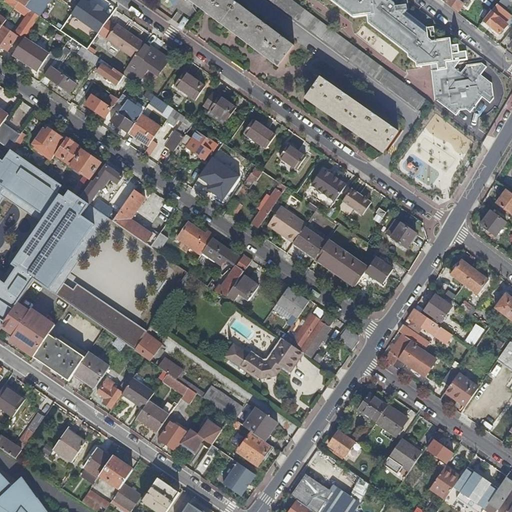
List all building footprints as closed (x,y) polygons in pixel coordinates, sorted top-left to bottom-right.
[(49,0),(30,0),(26,7),(31,11),(39,16),(49,0)] [(278,67),(280,65),(293,46),(231,0),(188,0),(201,9),(278,67)] [(269,0),(418,110),(425,99),(291,0),(269,0)] [(332,0),(354,16),(368,14),(369,22),(408,55),(408,59),(417,65),(417,68),(432,66),(436,100),(456,115),(460,110),(466,109),(471,112),(482,96),(490,102),(493,98),(491,84),(480,75),(486,68),(481,64),(466,66),(461,74),(453,68),(452,62),(467,59),(466,51),(458,52),(457,45),(450,46),(449,39),(435,41),(433,27),(426,28),(405,12),(407,10),(406,5),(399,6),(390,0),(332,0)] [(466,0),(446,0),(445,2),(457,12),(467,0),(466,0)] [(27,16),(31,11),(26,7),(19,2),(15,8),(27,16)] [(509,19),(495,7),(483,21),(490,27),(499,35),(507,26),(505,24),(509,19)] [(17,32),(25,37),(39,16),(31,11),(27,16),(17,32)] [(57,11),(49,23),(57,29),(65,17),(57,11)] [(70,38),(78,26),(65,17),(57,29),(70,38)] [(490,27),(483,21),(480,24),(487,30),(490,27)] [(79,24),(78,26),(70,38),(82,46),(87,49),(96,36),(79,24)] [(106,38),(133,57),(143,43),(116,24),(106,38)] [(3,28),(0,32),(0,46),(8,51),(17,37),(3,28)] [(511,43),(511,35),(508,33),(503,40),(510,46),(511,46),(511,43)] [(48,55),(24,39),(13,54),(37,71),(38,69),(45,74),(51,65),(55,59),(57,56),(50,52),(48,55)] [(168,60),(143,43),(133,57),(127,67),(133,72),(141,77),(148,67),(158,74),(168,60)] [(77,54),(96,67),(98,63),(101,59),(87,49),(82,46),(77,54)] [(62,64),(55,59),(51,65),(45,74),(44,76),(69,93),(75,84),(57,72),(62,64)] [(117,85),(124,75),(122,74),(101,59),(98,63),(101,65),(96,71),(117,85)] [(133,72),(127,67),(122,74),(124,75),(128,78),(133,72)] [(184,72),(174,85),(194,99),(204,86),(184,72)] [(383,153),(388,146),(398,132),(320,78),(313,89),(308,96),(305,100),(383,153)] [(111,109),(112,109),(119,100),(114,97),(107,107),(92,96),(86,105),(104,119),(111,109)] [(219,97),(209,110),(226,122),(235,108),(219,97)] [(179,120),(190,128),(193,123),(191,122),(174,110),(166,121),(174,127),(179,120)] [(111,122),(129,134),(129,133),(135,125),(117,113),(111,122)] [(129,133),(149,146),(161,128),(141,115),(135,125),(129,133)] [(253,120),(244,133),(265,148),(274,135),(253,120)] [(3,123),(0,127),(0,142),(11,150),(21,135),(3,123)] [(165,147),(173,153),(180,143),(186,134),(189,129),(181,124),(165,147)] [(48,148),(55,153),(66,138),(57,132),(55,134),(47,128),(45,132),(41,130),(35,139),(39,142),(44,145),(40,149),(45,153),(48,148)] [(192,138),(186,134),(180,143),(204,160),(215,144),(197,131),(192,138)] [(87,177),(89,178),(100,163),(79,149),(80,147),(72,142),(72,140),(69,138),(67,138),(66,138),(55,153),(55,154),(67,162),(66,164),(70,167),(71,166),(87,177)] [(39,142),(35,139),(31,145),(35,148),(39,142)] [(288,144),(279,157),(296,169),(305,157),(288,144)] [(65,198),(59,194),(63,187),(11,151),(3,162),(0,160),(0,321),(3,323),(18,302),(33,281),(135,349),(146,334),(68,279),(109,218),(70,192),(65,198)] [(93,182),(91,181),(80,198),(88,204),(99,189),(101,191),(109,179),(117,184),(122,177),(105,165),(93,182)] [(256,182),(263,171),(261,170),(255,166),(234,197),(236,198),(237,196),(240,197),(246,188),(248,189),(253,183),(255,184),(256,182)] [(52,170),(48,176),(54,180),(58,175),(52,170)] [(345,185),(324,170),(313,186),(334,201),(345,185)] [(91,180),(89,178),(87,177),(75,194),(80,198),(91,181),(91,180)] [(261,211),(249,228),(256,233),(286,188),(280,183),(267,202),(261,211)] [(342,202),(352,209),(362,216),(371,203),(351,189),(342,202)] [(511,215),(511,214),(511,194),(506,190),(496,203),(511,215)] [(145,199),(134,191),(116,215),(112,220),(116,223),(150,247),(157,237),(131,218),(145,199)] [(234,201),(226,212),(234,217),(244,202),(242,200),(239,204),(234,201)] [(257,209),(261,211),(267,202),(264,200),(257,209)] [(352,209),(342,202),(338,208),(348,215),(352,209)] [(306,208),(314,213),(317,209),(309,203),(306,208)] [(285,240),(292,245),(293,243),(304,228),(306,225),(280,207),(267,227),(278,235),(279,233),(287,238),(285,240)] [(372,220),(380,224),(386,213),(379,208),(375,213),(376,214),(372,220)] [(314,220),(320,211),(317,209),(314,213),(311,218),(314,220)] [(495,236),(505,222),(490,211),(480,225),(495,236)] [(387,236),(392,239),(402,225),(397,222),(387,236)] [(176,239),(199,255),(201,252),(211,239),(213,235),(206,230),(204,234),(188,223),(176,239)] [(402,225),(392,239),(407,249),(416,235),(402,225)] [(326,243),(304,228),(293,243),(315,259),(326,243)] [(167,238),(160,233),(157,237),(150,247),(157,252),(167,238)] [(238,257),(211,239),(201,252),(221,266),(226,260),(233,264),(238,257)] [(368,268),(328,240),(326,243),(315,259),(355,286),(365,272),(368,268)] [(214,290),(225,298),(231,289),(242,274),(251,260),(243,255),(221,287),(218,285),(214,290)] [(393,269),(375,257),(368,268),(365,272),(383,284),(393,269)] [(450,274),(464,284),(474,270),(461,260),(459,263),(454,270),(450,274)] [(487,280),(474,270),(464,284),(477,294),(487,280)] [(258,286),(242,274),(231,289),(248,300),(258,286)] [(276,303),(297,318),(307,303),(287,288),(276,303)] [(445,293),(443,296),(451,301),(455,296),(451,293),(449,295),(445,293)] [(495,307),(508,317),(511,311),(511,298),(505,293),(495,307)] [(448,304),(435,295),(424,311),(437,320),(448,304)] [(33,308),(18,302),(3,323),(2,325),(15,335),(33,308)] [(463,302),(459,307),(471,315),(474,310),(463,302)] [(312,315),(318,320),(324,312),(317,307),(312,315)] [(49,335),(58,324),(33,308),(15,335),(10,342),(33,357),(49,335)] [(413,322),(410,325),(418,331),(420,327),(445,344),(451,335),(420,314),(414,310),(408,319),(413,322)] [(333,321),(324,314),(319,320),(298,350),(303,353),(307,356),(308,357),(319,342),(321,344),(326,337),(323,335),(329,327),(328,327),(333,321)] [(291,334),(296,327),(292,324),(290,328),(282,339),(285,340),(298,350),(319,320),(318,320),(312,315),(311,315),(295,337),(291,334)] [(162,339),(166,333),(152,324),(148,330),(162,339)] [(408,328),(403,324),(398,331),(403,334),(411,340),(424,349),(429,343),(416,334),(408,328)] [(465,343),(475,348),(484,329),(474,324),(465,343)] [(336,338),(351,351),(358,341),(357,336),(347,329),(344,333),(341,331),(336,338)] [(151,359),(150,361),(158,367),(167,374),(176,380),(182,370),(163,357),(160,362),(153,357),(162,345),(146,334),(135,349),(151,359)] [(392,349),(384,361),(392,367),(398,359),(411,340),(403,334),(394,347),(392,345),(390,348),(392,349)] [(33,357),(69,381),(74,374),(88,354),(60,335),(57,339),(56,338),(55,339),(49,335),(33,357)] [(112,346),(120,352),(125,344),(117,338),(112,346)] [(294,375),(307,356),(303,353),(298,350),(285,340),(270,361),(266,361),(257,355),(255,358),(240,347),(231,360),(261,382),(262,380),(264,381),(279,379),(285,370),(294,375)] [(422,352),(424,349),(411,340),(398,359),(424,377),(435,361),(422,352)] [(511,343),(510,342),(497,361),(511,371),(511,343)] [(74,374),(95,388),(109,367),(89,353),(88,354),(74,374)] [(323,357),(318,364),(320,365),(329,371),(334,364),(323,357)] [(442,382),(449,386),(457,375),(458,373),(451,368),(442,382)] [(121,387),(125,390),(133,378),(135,375),(131,372),(121,387)] [(162,381),(183,395),(188,388),(176,380),(167,374),(162,381)] [(477,390),(457,375),(449,386),(446,391),(466,406),(477,390)] [(154,392),(133,378),(125,390),(122,394),(143,409),(148,401),(154,392)] [(119,391),(116,389),(118,386),(107,379),(97,393),(106,399),(103,403),(111,409),(121,393),(119,391)] [(0,390),(0,409),(13,417),(25,400),(3,386),(0,390)] [(210,386),(202,398),(208,402),(209,403),(230,418),(236,422),(244,410),(210,386)] [(357,410),(376,423),(387,406),(368,393),(357,410)] [(169,415),(148,401),(143,409),(136,418),(157,433),(169,415)] [(182,409),(176,405),(169,415),(173,418),(174,416),(176,417),(182,409)] [(407,420),(387,406),(376,423),(395,436),(407,420)] [(257,408),(243,427),(251,432),(264,441),(277,423),(257,408)] [(29,426),(36,430),(44,417),(38,413),(29,426)] [(236,429),(240,424),(236,422),(230,418),(227,423),(236,429)] [(187,433),(179,444),(186,448),(193,454),(204,439),(212,444),(222,430),(208,420),(198,434),(189,429),(187,433)] [(158,439),(175,451),(179,444),(187,433),(171,422),(158,439)] [(356,432),(365,438),(372,428),(363,422),(356,432)] [(25,438),(28,441),(35,430),(33,429),(31,431),(28,429),(23,437),(25,438)] [(54,448),(72,461),(86,441),(67,429),(54,448)] [(433,441),(436,443),(443,432),(439,429),(431,439),(433,441)] [(338,452),(336,454),(339,456),(340,454),(345,457),(348,452),(354,457),(357,452),(351,448),(355,443),(338,431),(327,445),(335,450),(338,452)] [(257,466),(271,446),(264,441),(251,432),(239,450),(247,456),(246,458),(257,466)] [(365,438),(356,432),(355,432),(350,438),(360,445),(365,438)] [(22,450),(18,448),(0,436),(0,447),(16,458),(22,450)] [(28,441),(25,438),(18,448),(22,450),(28,441)] [(388,457),(409,472),(421,454),(400,440),(388,457)] [(437,463),(444,468),(446,465),(447,463),(447,462),(452,454),(436,443),(433,441),(427,450),(431,452),(438,457),(440,459),(437,463)] [(43,451),(48,455),(52,449),(47,445),(43,451)] [(211,447),(202,460),(207,464),(216,450),(211,447)] [(84,467),(99,477),(100,475),(111,459),(96,448),(84,467)] [(132,470),(112,456),(111,459),(100,475),(120,489),(123,484),(132,470)] [(223,484),(241,496),(256,475),(238,463),(223,484)] [(462,476),(446,465),(444,468),(459,479),(462,476)] [(400,480),(407,473),(401,467),(394,474),(400,480)] [(459,479),(444,468),(429,489),(445,499),(459,479)] [(48,511),(38,498),(34,500),(21,485),(16,488),(1,473),(0,473),(0,511),(48,511)] [(354,511),(356,509),(351,505),(329,490),(305,474),(290,494),(315,511),(354,511)] [(471,508),(487,485),(471,474),(456,497),(471,508)] [(142,502),(156,511),(166,511),(179,493),(158,478),(142,502)] [(495,511),(511,487),(511,482),(505,478),(484,508),(489,511),(495,511)] [(141,496),(123,484),(120,489),(112,499),(130,511),(141,496)] [(351,505),(354,499),(333,484),(329,490),(351,505)] [(110,503),(90,490),(82,502),(97,511),(103,511),(106,508),(110,503)] [(356,496),(354,499),(351,505),(356,509),(361,499),(356,496)] [(129,511),(130,511),(112,499),(110,503),(123,511),(129,511)] [(314,511),(298,500),(289,511),(314,511)] [(511,511),(511,501),(503,511),(511,511)] [(202,511),(188,503),(182,511),(202,511)]
